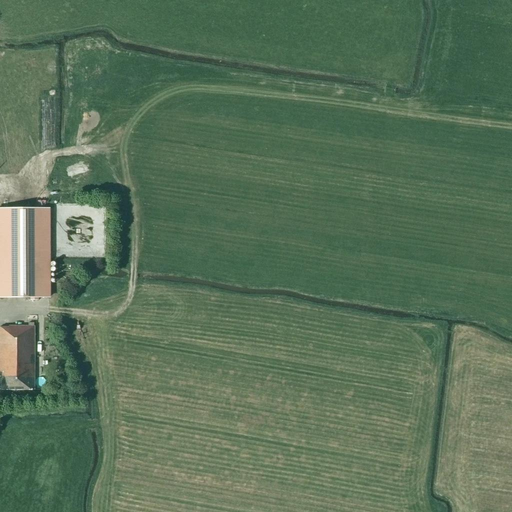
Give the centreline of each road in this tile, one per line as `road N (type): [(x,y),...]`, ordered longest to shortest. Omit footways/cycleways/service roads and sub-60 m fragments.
road 1 (track): [(51,309),(85,313),(124,304),(134,258),(137,124),(186,90),(511,127)]
road 2 (track): [(137,124),(51,154),(23,186)]
